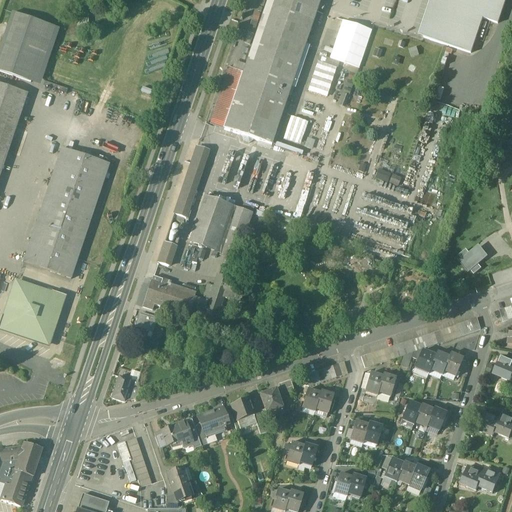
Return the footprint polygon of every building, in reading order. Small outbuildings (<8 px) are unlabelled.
[(224,130),(243,137),(253,140),(271,146),(320,0),(267,0),(243,73),(224,130)] [(436,0),(423,38),(471,54),(483,19),(498,24),(506,0),(505,0),(436,0)] [(50,27),(12,14),(0,48),(0,73),(31,84),(50,27)] [(361,68),(370,28),(338,21),(329,61),(361,68)] [(326,98),(335,68),(316,62),(306,92),(326,98)] [(232,69),(213,126),(224,130),(243,73),(232,69)] [(27,95),(0,85),(0,175),(8,153),(27,95)] [(281,140),(298,146),(306,123),(289,117),(281,140)] [(272,148),(298,157),(300,152),(274,143),(272,148)] [(197,148),(183,190),(194,194),(209,152),(197,148)] [(109,166),(61,149),(23,264),(71,280),(109,166)] [(373,178),(397,187),(400,178),(377,169),(373,178)] [(194,194),(183,190),(174,217),(185,221),(194,194)] [(357,208),(353,226),(396,236),(399,222),(406,223),(409,208),(361,196),(358,208),(357,208)] [(230,207),(206,198),(190,243),(215,251),(230,207)] [(241,210),(230,207),(215,251),(226,255),(241,210)] [(226,255),(223,265),(234,268),(252,214),(241,210),(226,255)] [(176,248),(165,243),(158,264),(168,268),(169,267),(176,248)] [(477,250),(469,256),(466,252),(459,257),(462,261),(460,263),(468,273),(470,271),(474,276),(480,270),(477,266),(485,260),(477,250)] [(223,265),(222,264),(218,278),(226,281),(226,279),(227,280),(231,279),(235,269),(234,268),(223,265)] [(162,281),(153,278),(151,283),(143,308),(152,311),(154,305),(188,317),(191,307),(194,299),(195,297),(160,286),(162,281)] [(213,291),(207,289),(203,302),(194,299),(191,307),(210,313),(208,318),(219,322),(223,309),(220,308),(223,300),(226,300),(232,283),(226,281),(218,278),(217,278),(213,291)] [(63,299),(16,283),(0,330),(48,346),(63,299)] [(232,283),(226,300),(235,304),(237,298),(239,298),(242,298),(245,296),(245,293),(245,290),(242,288),(241,288),(241,286),(232,283)] [(505,309),(499,311),(503,322),(509,320),(505,309)] [(157,320),(139,315),(135,328),(153,333),(157,320)] [(477,318),(471,320),(475,332),(481,330),(477,318)] [(471,320),(466,322),(470,334),(475,332),(471,320)] [(466,322),(461,324),(465,335),(470,334),(466,322)] [(461,324),(455,326),(459,337),(465,335),(461,324)] [(455,326),(450,328),(454,339),(459,337),(455,326)] [(450,328),(445,329),(449,341),(454,339),(450,328)] [(445,329),(439,331),(443,343),(449,341),(445,329)] [(443,343),(439,331),(434,333),(438,344),(443,343)] [(438,344),(434,333),(429,335),(433,346),(438,344)] [(429,335),(423,337),(427,348),(433,346),(429,335)] [(427,348),(423,337),(418,339),(422,350),(427,348)] [(422,350),(418,339),(410,341),(414,353),(422,350)] [(414,353),(410,341),(404,343),(408,354),(414,353)] [(404,343),(399,345),(403,356),(408,354),(404,343)] [(403,356),(399,345),(393,347),(397,358),(403,356)] [(393,347),(388,349),(392,360),(397,358),(393,347)] [(388,349),(383,350),(386,361),(392,360),(388,349)] [(386,361),(383,350),(377,352),(381,363),(386,361)] [(381,363),(377,352),(372,354),(376,365),(381,363)] [(436,357),(422,352),(415,367),(429,372),(431,369),(436,357)] [(376,365),(372,354),(367,356),(370,367),(376,365)] [(449,359),(437,354),(436,357),(431,369),(443,374),(444,370),(449,359)] [(449,359),(444,370),(456,375),(463,360),(451,355),(449,359)] [(367,356),(361,357),(365,369),(370,367),(367,356)] [(507,360),(501,358),(494,375),(509,382),(511,377),(511,374),(511,362),(507,361),(507,360)] [(344,363),(338,365),(342,376),(347,374),(344,363)] [(338,365),(333,367),(336,378),(342,376),(338,365)] [(333,367),(327,368),(331,380),(336,378),(333,367)] [(429,372),(415,367),(414,369),(413,373),(427,379),(429,372)] [(331,380),(327,368),(322,370),(326,381),(331,380)] [(322,370),(316,372),(320,383),(326,381),(322,370)] [(141,374),(132,371),(130,377),(132,378),(131,382),(132,382),(138,382),(141,374)] [(316,372),(311,374),(315,385),(320,383),(316,372)] [(311,374),(303,376),(300,385),(309,387),(315,385),(311,374)] [(383,378),(370,374),(365,390),(378,394),(383,378)] [(396,379),(384,375),(383,378),(378,394),(390,398),(396,379)] [(131,382),(118,377),(112,399),(124,403),(125,403),(132,382),(131,382)] [(290,380),(278,385),(282,395),(294,390),(290,380)] [(138,382),(132,382),(125,403),(138,398),(140,388),(137,387),(138,382)] [(276,390),(260,396),(265,410),(267,415),(283,409),(276,390)] [(320,395),(308,391),(302,410),(314,414),(315,411),(320,395)] [(333,396),(321,392),(320,395),(315,411),(328,415),(333,396)] [(377,397),(364,393),(362,401),(375,405),(377,397)] [(248,400),(231,406),(237,422),(254,416),(253,414),(248,400)] [(421,409),(409,403),(402,418),(414,424),(415,422),(421,409)] [(228,407),(222,409),(226,420),(232,418),(228,407)] [(433,412),(421,407),(421,409),(415,422),(427,427),(428,425),(433,412)] [(222,409),(197,418),(201,427),(205,440),(225,432),(224,428),(225,428),(225,427),(228,426),(226,420),(222,409)] [(265,410),(259,412),(262,422),(269,420),(267,415),(265,410)] [(446,415),(434,410),(433,412),(428,425),(440,430),(446,415)] [(259,412),(253,414),(254,416),(257,424),(256,424),(260,436),(266,434),(262,422),(259,412)] [(490,416),(484,413),(476,431),(492,438),(494,433),(499,421),(490,417),(490,416)] [(254,416),(237,422),(240,430),(256,424),(257,424),(254,416)] [(510,420),(501,416),(499,421),(494,433),(509,440),(511,433),(511,420),(510,420)] [(192,420),(176,426),(182,442),(181,443),(182,447),(191,443),(194,450),(201,448),(199,442),(195,429),(192,420)] [(368,427),(356,423),(350,442),(362,445),(363,443),(368,427)] [(382,428),(369,424),(368,427),(363,443),(376,447),(382,428)] [(176,426),(161,432),(166,447),(166,448),(181,443),(182,442),(176,426)] [(195,429),(199,442),(205,440),(201,427),(195,429)] [(161,432),(154,435),(160,450),(166,447),(161,432)] [(136,439),(125,443),(138,482),(140,489),(151,485),(136,439)] [(131,484),(138,482),(125,443),(118,445),(131,484)] [(292,444),(286,463),(298,467),(299,465),(304,448),(292,444)] [(20,460),(16,473),(31,478),(32,478),(42,450),(25,445),(24,450),(20,460)] [(317,449),(305,446),(304,448),(299,465),(312,468),(317,449)] [(21,449),(11,450),(8,459),(7,459),(7,460),(16,460),(20,460),(24,450),(21,449)] [(11,450),(0,451),(0,460),(7,460),(7,459),(8,459),(11,450)] [(16,460),(7,460),(0,477),(0,484),(6,486),(7,486),(11,487),(16,473),(20,460),(16,460)] [(403,466),(391,461),(385,476),(397,481),(398,479),(403,466)] [(416,469),(404,464),(403,466),(398,479),(410,484),(410,482),(416,469)] [(429,472),(417,467),(416,469),(410,482),(423,487),(429,472)] [(474,470),(467,467),(460,485),(476,491),(477,487),(483,475),(474,471),(474,470)] [(182,469),(167,474),(172,490),(188,485),(182,469)] [(494,474),(485,470),(483,475),(477,487),(493,494),(500,476),(494,474)] [(16,473),(11,487),(7,486),(6,486),(5,491),(4,491),(3,495),(3,496),(2,496),(1,499),(2,499),(1,501),(3,502),(6,504),(6,503),(7,503),(8,504),(11,505),(14,506),(19,507),(20,508),(21,506),(23,503),(22,503),(23,501),(24,498),(24,497),(25,497),(26,493),(25,493),(26,492),(27,489),(27,488),(27,487),(28,487),(29,484),(29,482),(30,482),(31,479),(30,479),(31,478),(16,473)] [(352,479),(340,475),(335,492),(347,495),(352,479)] [(365,481),(353,477),(352,479),(347,495),(347,496),(360,500),(365,481)] [(188,485),(172,490),(174,495),(176,501),(177,501),(192,496),(188,485)] [(290,495),(277,491),(271,510),(278,511),(284,511),(285,511),(290,495)] [(298,511),(303,496),(290,492),(290,495),(285,511),(288,511),(298,511)] [(346,498),(334,494),(332,502),(344,506),(346,498)] [(174,495),(166,498),(166,510),(180,510),(177,501),(176,501),(174,495)] [(109,504),(82,496),(77,511),(80,511),(106,511),(107,511),(109,504)]
